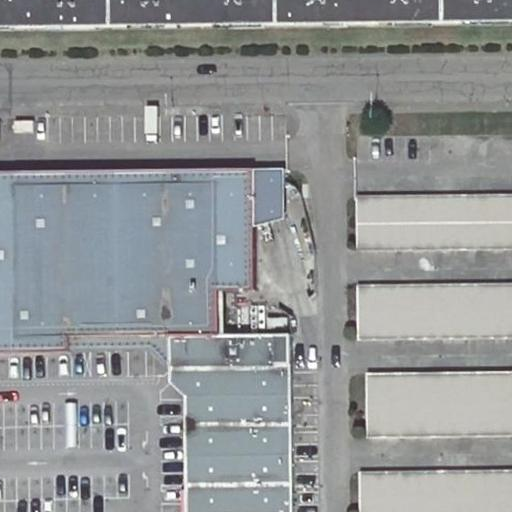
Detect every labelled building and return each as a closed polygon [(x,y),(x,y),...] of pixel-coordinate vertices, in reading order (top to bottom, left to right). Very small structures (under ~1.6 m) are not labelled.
[(511,0),(0,0),(0,28),(511,23),(511,0)] [(36,134),(36,123),(17,124),(17,134),(36,134)] [(287,171),(0,174),(0,355),(73,354),(73,336),(169,336),(170,337),(173,337),(173,339),(188,338),(188,369),(203,369),(203,511),(295,511),(294,369),(293,335),(221,336),(221,292),(258,292),(257,224),(288,218),(287,171)] [(511,194),(359,197),(359,250),(511,249),(511,194)] [(511,283),(360,286),(359,339),(511,337),(511,283)] [(169,336),(73,336),(73,354),(159,353),(173,369),(173,384),(188,399),(187,511),(203,511),(203,369),(188,369),(188,338),(173,339),(173,337),(170,337),(169,336)] [(511,373),(370,375),(370,437),(511,436),(511,373)] [(511,511),(511,470),(362,473),(361,511),(511,511)]
